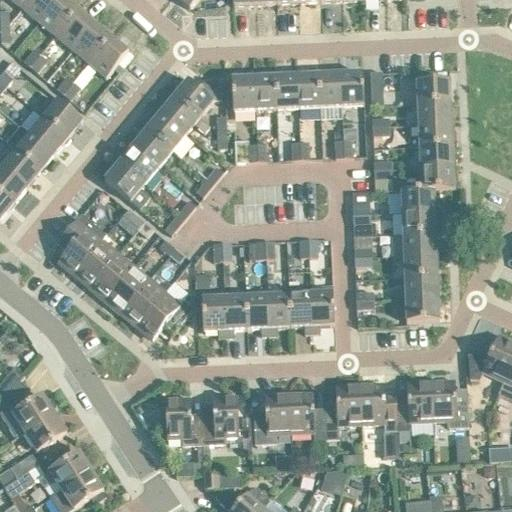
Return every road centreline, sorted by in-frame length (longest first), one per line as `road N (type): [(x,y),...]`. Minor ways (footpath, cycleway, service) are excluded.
road 1 (residential): [(109,414),(164,375),(443,356),(471,302)]
road 2 (residential): [(0,276),(181,47)]
road 3 (residential): [(468,42),(195,55),(181,47)]
road 4 (unclassified): [(109,414),(54,330),(0,286)]
